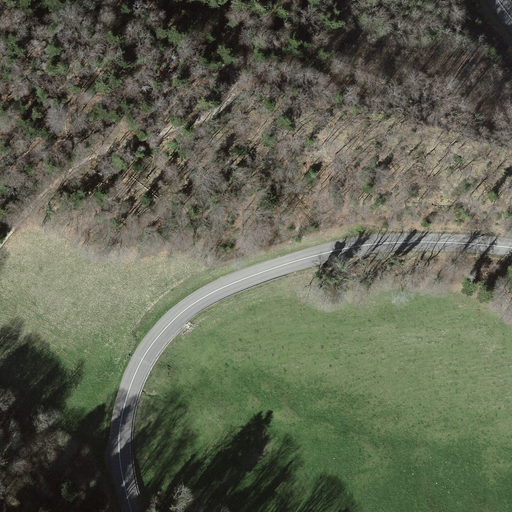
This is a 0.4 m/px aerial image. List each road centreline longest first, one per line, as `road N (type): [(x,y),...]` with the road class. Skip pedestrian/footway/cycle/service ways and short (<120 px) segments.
road 1 (primary): [(511,247),(406,241),(336,249),(190,304),(155,338),(128,390),(118,448),(131,511)]
road 2 (track): [(143,0),(227,67),(235,84),(226,103),(93,155),(0,242)]
